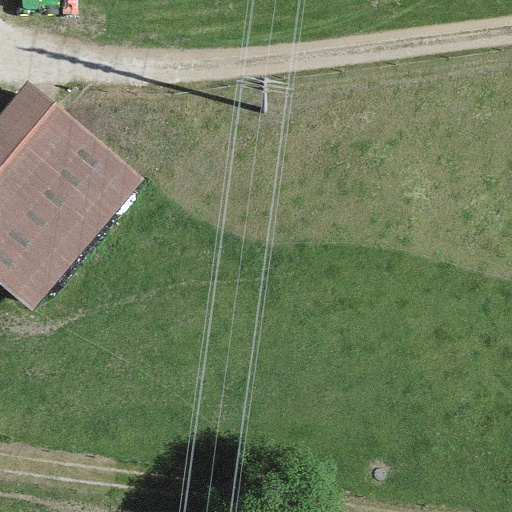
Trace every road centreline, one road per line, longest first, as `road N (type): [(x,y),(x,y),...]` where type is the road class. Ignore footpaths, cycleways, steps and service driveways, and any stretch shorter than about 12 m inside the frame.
road 1 (track): [(511,35),(365,56),(77,74),(0,63)]
road 2 (track): [(334,511),(0,469)]
